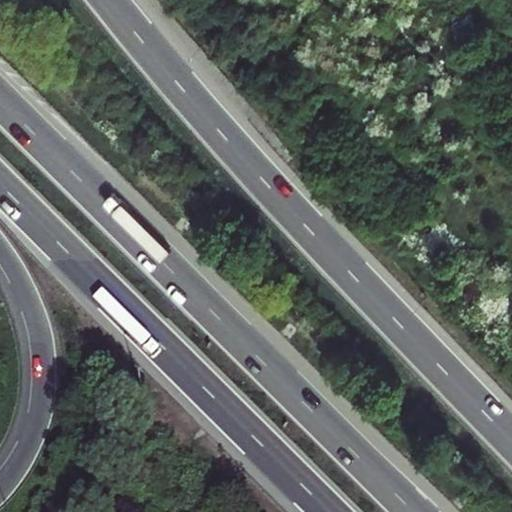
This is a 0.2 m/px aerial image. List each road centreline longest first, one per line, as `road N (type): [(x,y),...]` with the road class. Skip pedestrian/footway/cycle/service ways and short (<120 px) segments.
road 1 (trunk): [(511,442),(104,0)]
road 2 (motorway): [(411,511),(0,101)]
road 3 (motorway): [(0,187),(327,511)]
road 4 (motorway): [(0,249),(32,308),(43,366),(37,420),(0,484)]
